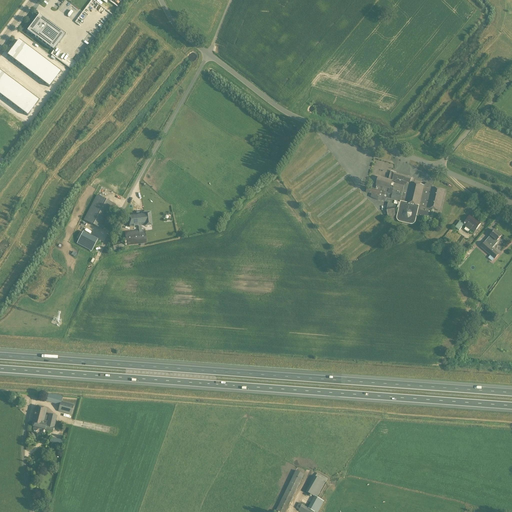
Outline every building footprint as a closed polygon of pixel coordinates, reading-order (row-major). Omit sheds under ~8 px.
[(39,15),(27,31),(53,51),(65,35),(39,15)] [(19,40),(7,56),(49,87),(61,72),(19,40)] [(0,71),(0,95),(28,116),(39,101),(0,71)] [(0,146),(5,151),(23,126),(0,109),(0,146)] [(371,197),(377,200),(384,202),(388,203),(386,208),(388,220),(396,219),(394,210),(398,210),(397,217),(396,218),(397,219),(397,220),(397,221),(398,221),(399,222),(400,222),(411,225),(412,225),(413,224),(414,224),(415,223),(415,222),(417,214),(427,217),(429,209),(440,211),(444,191),(411,183),(413,178),(408,177),(396,174),(396,173),(393,173),(391,181),(378,178),(375,189),(370,188),(367,188),(366,193),(372,194),(371,197)] [(116,205),(97,195),(83,220),(103,230),(104,227),(115,205),(116,205)] [(145,227),(151,226),(150,213),(144,214),(136,215),(128,216),(129,227),(133,227),(138,226),(139,231),(124,232),(126,246),(146,244),(145,230),(141,231),(141,226),(145,225),(145,227)] [(459,231),(464,225),(473,232),(471,235),(472,235),(474,233),(474,232),(480,224),(474,219),(473,219),(469,216),(464,224),(460,221),(455,228),(459,231)] [(490,236),(485,242),(487,244),(492,248),(498,242),(497,241),(501,236),(495,231),(490,236)] [(91,251),(97,240),(83,232),(82,233),(77,244),(91,251)] [(120,242),(109,244),(110,251),(124,249),(123,241),(120,242)] [(487,244),(483,249),(490,256),(488,258),(492,261),(494,259),(499,254),(492,248),(488,245),(487,244)] [(63,397),(56,395),(52,394),(51,394),(48,393),(48,394),(48,395),(46,402),(60,405),(58,412),(71,415),(74,405),(61,402),(63,397)] [(44,430),(45,430),(53,432),(57,416),(48,414),(48,416),(45,415),(47,409),(36,406),(33,423),(32,426),(33,427),(33,428),(33,430),(34,431),(36,432),(37,431),(38,429),(42,430),(42,429),(44,430)] [(61,440),(50,437),(50,440),(49,443),(60,446),(61,440)] [(278,511),(285,511),(304,475),(296,471),(276,511),(278,511)] [(318,511),(324,501),(317,497),(325,483),(326,483),(328,479),(317,473),(306,492),(314,497),(308,508),(299,503),(296,508),(299,510),(298,511),(299,511),(318,511)]
